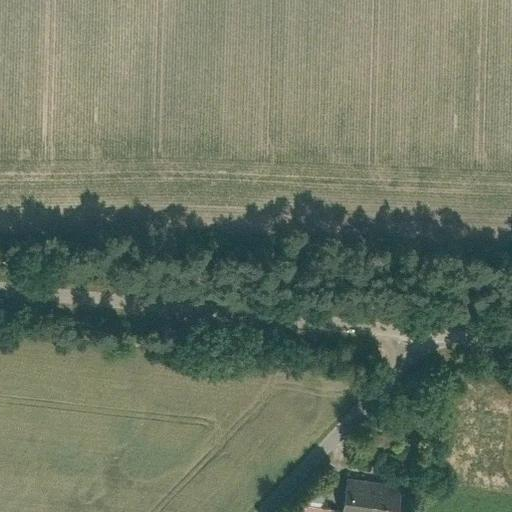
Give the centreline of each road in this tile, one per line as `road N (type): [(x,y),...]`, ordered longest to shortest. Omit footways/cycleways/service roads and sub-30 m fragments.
road 1 (residential): [(434,340),(0,292)]
road 2 (residential): [(434,340),(267,511)]
